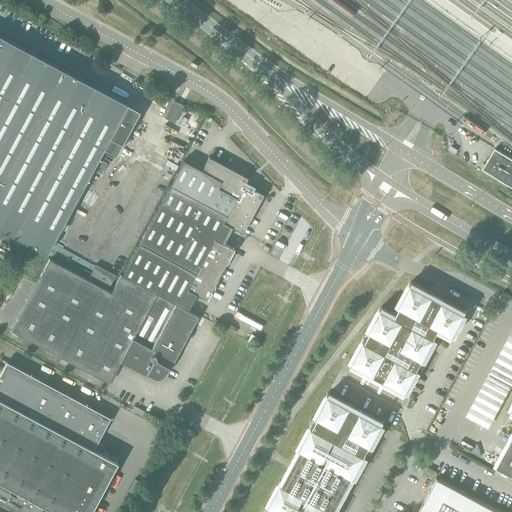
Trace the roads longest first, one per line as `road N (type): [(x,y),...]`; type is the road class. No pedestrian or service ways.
road 1 (unclassified): [(358,236),(219,99),(39,0)]
road 2 (tertiary): [(210,511),(358,236)]
road 3 (unclassified): [(418,446),(409,425),(483,294),(407,266),(358,236)]
road 4 (tertiary): [(395,145),(208,25)]
road 5 (tertiary): [(208,25),(356,162)]
